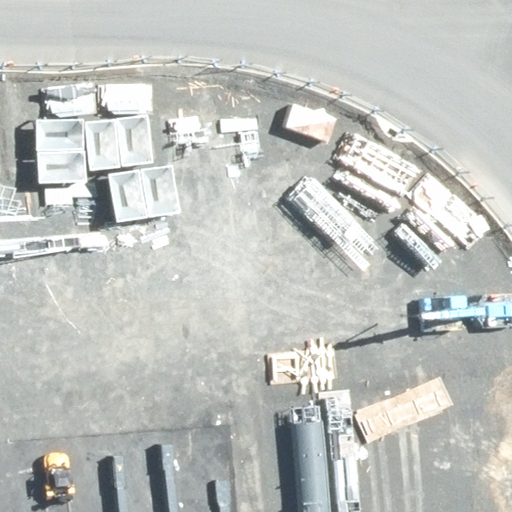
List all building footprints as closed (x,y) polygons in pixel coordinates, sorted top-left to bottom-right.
[(511,89),(511,12),(509,0),(289,0),(321,135),(511,89)] [(239,170),(153,34),(120,55),(206,190),(239,170)] [(326,358),(354,339),(304,266),(276,286),(326,358)] [(354,339),(326,358),(371,424),(399,404),(354,339)] [(465,511),(413,425),(383,443),(421,506),(410,511),(465,511)]
